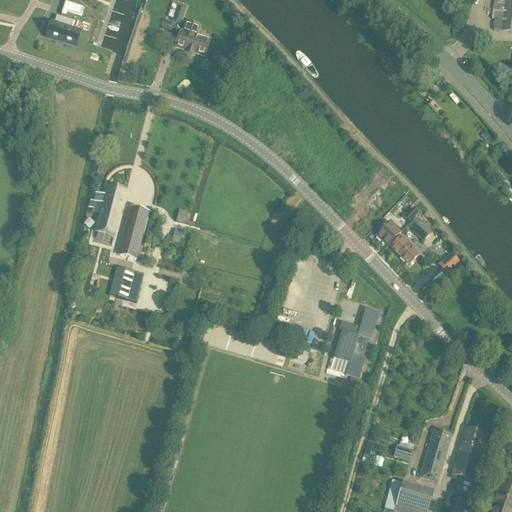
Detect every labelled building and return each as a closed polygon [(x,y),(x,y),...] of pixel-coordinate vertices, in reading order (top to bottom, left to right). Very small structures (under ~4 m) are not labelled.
[(511,0),(495,0),(492,20),(495,21),(494,31),(511,33),(511,0)] [(65,3),(61,16),(66,18),(68,13),(81,17),(83,8),(65,3)] [(173,3),(168,17),(174,19),(174,20),(182,23),(185,11),(187,7),(180,5),(179,5),(173,3)] [(51,24),(46,38),(57,42),(57,40),(76,46),(81,34),(71,30),(74,23),(57,17),(54,25),(51,24)] [(196,37),(199,28),(187,24),(184,33),(180,32),(176,47),(205,57),(210,42),(196,37)] [(408,67),(413,62),(409,59),(404,64),(408,67)] [(485,133),(481,137),(485,142),(489,137),(485,133)] [(96,194),(94,202),(102,204),(100,211),(95,233),(115,238),(126,192),(125,192),(107,188),(105,196),(96,194)] [(135,261),(148,213),(131,208),(118,254),(120,256),(135,261)] [(410,224),(419,214),(413,209),(404,218),(410,224)] [(178,215),(176,223),(184,225),(186,217),(178,215)] [(423,242),(432,233),(416,218),(409,225),(414,230),(412,231),(423,242)] [(387,248),(401,234),(389,223),(375,237),(387,248)] [(174,230),(173,237),(181,239),(183,232),(174,230)] [(391,248),(400,257),(409,266),(418,256),(413,251),(414,249),(402,237),(391,248)] [(439,266),(446,274),(459,263),(452,255),(439,266)] [(136,304),(143,275),(116,268),(109,297),(136,304)] [(370,340),(378,314),(366,310),(360,329),(345,324),(334,360),(349,364),(346,376),(351,378),(349,386),(358,388),(360,382),(358,381),(364,360),(362,360),(368,339),(370,340)] [(494,359),(503,348),(495,342),(486,353),(494,359)] [(485,462),(488,453),(481,450),(485,436),(465,430),(452,476),(472,482),(479,460),(485,462)] [(438,484),(452,436),(433,431),(419,478),(438,484)] [(393,458),(408,462),(412,451),(397,447),(393,458)] [(402,484),(392,482),(384,511),(389,511),(427,511),(433,492),(402,483),(402,484)] [(511,511),(511,487),(500,483),(495,496),(492,496),(491,502),(493,504),(490,511),(511,511)] [(464,511),(467,502),(456,499),(451,511),(464,511)]
